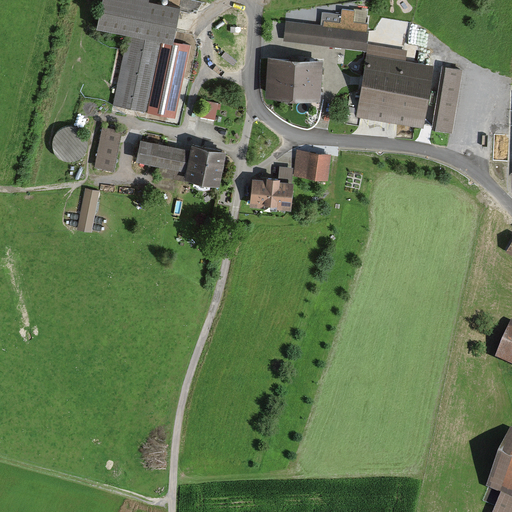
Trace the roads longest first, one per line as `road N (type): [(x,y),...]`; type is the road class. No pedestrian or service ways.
road 1 (track): [(253,108),(223,277),(176,416),(171,511)]
road 2 (unclassified): [(299,134),(439,153),(473,170),(511,209)]
road 3 (unclassified): [(255,9),(253,108),(299,134)]
road 4 (unknown): [(234,0),(210,27),(205,77),(250,87)]
